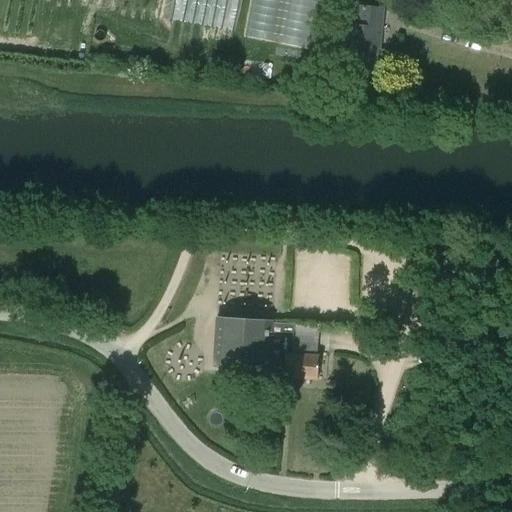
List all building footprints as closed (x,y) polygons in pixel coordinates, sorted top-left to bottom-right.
[(122,12),(124,0),(81,0),(81,5),(122,12)] [(309,47),(316,0),(250,0),(244,37),(309,47)] [(347,26),(342,70),(373,73),(375,49),(378,49),(382,11),(358,9),(356,27),(347,26)] [(229,300),(270,301),(271,260),(230,259),(229,300)] [(267,370),(267,377),(317,380),(318,356),(317,356),(319,326),(273,324),(273,321),(215,318),(212,367),(267,370)] [(183,382),(203,362),(182,340),(161,360),(183,382)]
